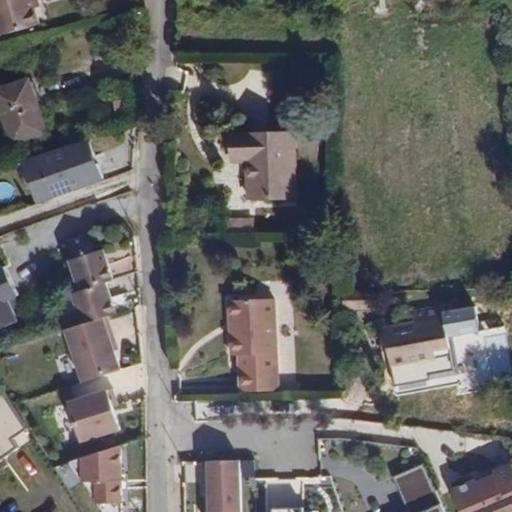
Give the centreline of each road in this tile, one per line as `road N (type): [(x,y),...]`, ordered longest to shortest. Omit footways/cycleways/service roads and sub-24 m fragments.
road 1 (residential): [(159,0),(154,511)]
road 2 (unknown): [(153,430),(284,442),(376,480)]
